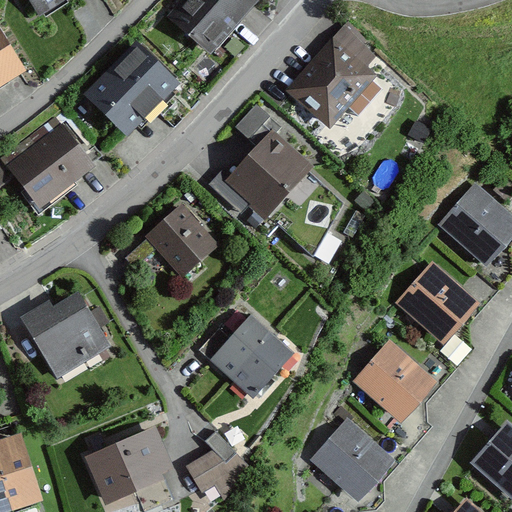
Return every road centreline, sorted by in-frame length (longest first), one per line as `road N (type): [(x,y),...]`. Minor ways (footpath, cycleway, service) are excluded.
road 1 (residential): [(0,294),(83,245),(210,127),(315,11)]
road 2 (residential): [(415,511),(511,336)]
road 3 (residential): [(147,0),(0,131)]
